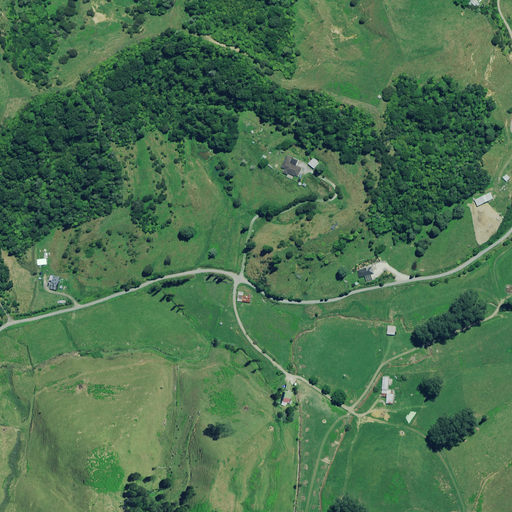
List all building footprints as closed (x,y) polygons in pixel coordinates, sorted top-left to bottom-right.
[(298,160),(287,156),(282,168),(285,169),(283,173),(288,175),(288,173),(298,177),(302,168),(296,165),(298,160)] [(319,163),(314,158),(309,164),(314,169),(319,163)] [(494,198),(491,192),(475,200),(478,206),(494,198)] [(60,277),(53,276),(50,289),(57,290),(60,277)] [(250,302),(251,294),(249,294),(248,296),(243,295),(243,292),(238,292),(238,301),(250,302)] [(396,327),(388,326),(388,334),(395,335),(396,327)] [(389,377),(383,377),(382,397),(387,397),(387,403),(393,404),(394,394),(394,391),(388,390),(389,377)] [(291,393),(284,392),(281,405),(285,406),(286,403),(290,404),(291,401),(289,401),(291,393)]
